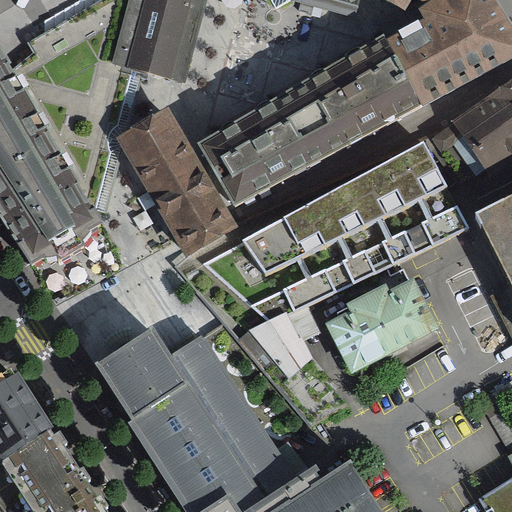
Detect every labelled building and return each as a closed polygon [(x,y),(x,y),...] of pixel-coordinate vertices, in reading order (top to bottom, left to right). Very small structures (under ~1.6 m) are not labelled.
[(130,0),(106,0),(24,49),(30,58),(8,79),(94,218),(111,154),(109,151),(108,145),(109,139),(111,135),(114,131),(118,127),(132,72),(113,67),(130,0)] [(132,72),(186,85),(207,0),(130,0),(113,67),(132,72)] [(270,0),(276,9),(290,1),(327,12),(356,19),(360,0),(270,0)] [(361,0),(391,17),(400,2),(414,10),(419,0),(361,0)] [(414,112),(511,56),(511,45),(485,0),(446,0),(429,11),(433,18),(373,42),(414,112)] [(373,42),(204,140),(244,210),(414,112),(373,42)] [(0,220),(32,273),(101,232),(94,218),(8,79),(0,66),(0,220)] [(511,159),(511,82),(443,132),(479,183),(511,159)] [(174,108),(117,141),(180,253),(186,259),(243,226),(240,221),(174,108)] [(470,231),(425,148),(381,171),(317,204),(259,235),(203,265),(270,325),(288,317),(388,270),(470,231)] [(511,202),(475,221),(511,293),(511,202)] [(389,296),(386,289),(348,308),(352,316),(328,328),(352,377),(440,332),(415,283),(411,285),(389,296)] [(347,407),(288,317),(270,325),(240,341),(310,429),(347,407)] [(160,329),(101,367),(193,511),(391,511),(359,460),(309,492),(209,336),(207,332),(175,353),(160,329)] [(0,457),(2,461),(7,458),(57,427),(22,371),(0,384),(0,457)] [(40,511),(109,511),(57,427),(7,458),(40,511)] [(511,511),(511,452),(507,455),(511,465),(511,483),(476,501),(481,511),(511,511)]
